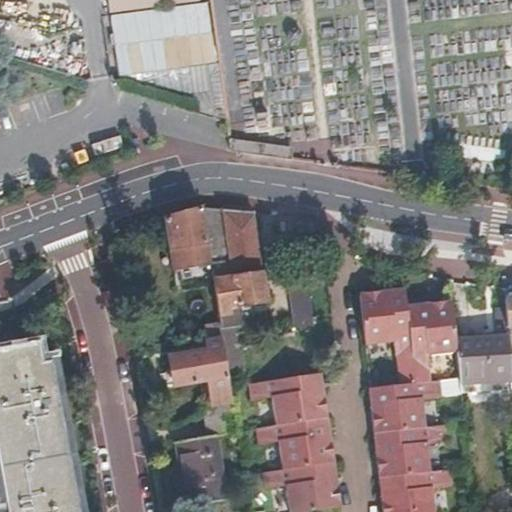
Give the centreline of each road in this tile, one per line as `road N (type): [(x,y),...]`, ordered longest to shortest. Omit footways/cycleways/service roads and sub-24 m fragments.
road 1 (tertiary): [(511,225),(224,176),(145,192),(61,223)]
road 2 (residential): [(356,511),(337,212)]
road 3 (residential): [(125,511),(61,223)]
